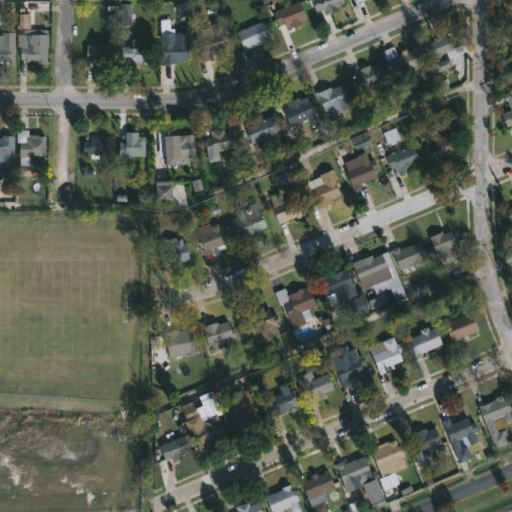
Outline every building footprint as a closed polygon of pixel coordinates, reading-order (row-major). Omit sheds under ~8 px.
[(336,8),(323,13),(321,8),(315,11),(310,0),(342,0),(343,2),(335,6),(336,8)] [(299,21),(300,23),(296,25),(296,24),(285,27),(283,23),(277,25),(271,12),(298,1),(305,18),(299,21)] [(511,33),(502,11),(509,8),(511,14),(511,33)] [(209,59),(202,61),(195,38),(197,38),(195,32),(207,29),(206,25),(223,19),(227,30),(223,31),(226,38),(222,40),(224,47),(207,52),(209,59)] [(244,49),(243,50),(235,32),(262,20),(270,38),(244,49)] [(45,29),(45,34),(47,34),(47,46),(45,46),(45,63),(34,63),(34,61),(25,61),(25,59),(19,59),(19,47),(16,47),(16,34),(23,34),(23,29),(45,29)] [(173,33),(174,42),(188,42),(188,48),(186,48),(186,60),(176,60),(176,62),(168,62),(168,65),(160,65),(159,33),(173,33)] [(449,33),(455,47),(460,44),(463,51),(448,57),(451,65),(437,71),(425,43),(432,40),(431,38),(443,33),(444,35),(449,33)] [(1,40),(1,44),(12,45),(12,63),(0,62),(0,38),(1,38),(1,40)] [(146,40),(146,64),(135,64),(135,62),(127,62),(127,70),(120,70),(120,46),(130,47),(130,40),(146,40)] [(95,44),(95,45),(110,45),(110,68),(103,68),(103,62),(91,62),(91,58),(85,58),(85,44),(95,44)] [(393,46),(396,55),(400,54),(399,51),(405,48),(407,51),(418,47),(424,63),(397,74),(391,58),(385,60),(381,50),(393,46)] [(379,63),(385,79),(360,89),(355,75),(360,73),(358,68),(368,64),(369,67),(379,63)] [(340,84),(344,91),(346,90),(350,98),(347,99),(351,106),(330,116),(327,110),(324,111),(315,92),(329,86),(330,89),(340,84)] [(511,90),(511,124),(506,126),(500,113),(510,109),(502,95),(511,90)] [(305,96),(308,103),(310,102),(317,123),(308,127),(305,119),(288,127),(280,109),(297,102),(296,100),(305,96)] [(271,114),(278,132),(262,138),(265,143),(255,147),(253,142),(250,144),(242,122),(251,119),(252,122),(271,114)] [(222,127),(223,132),(231,130),(235,146),(214,152),(215,155),(207,157),(203,140),(210,138),(208,130),(222,127)] [(44,137),(43,156),(17,155),(17,142),(24,142),(24,137),(16,137),(16,130),(27,130),(26,134),(44,137)] [(170,131),(170,135),(185,134),(186,139),(192,138),(193,156),(187,156),(187,163),(164,164),(164,156),(158,157),(157,132),(170,131)] [(135,132),(135,136),(143,136),(143,155),(127,155),(127,157),(118,155),(118,142),(124,142),(124,132),(135,132)] [(450,133),(457,150),(447,154),(448,157),(441,160),(440,157),(430,162),(423,145),(427,143),(425,139),(436,134),(438,138),(450,133)] [(0,139),(1,139),(1,136),(12,137),(11,167),(0,167),(0,139)] [(109,137),(108,154),(82,153),(82,140),(88,141),(88,136),(109,137)] [(411,144),(418,161),(412,164),(414,168),(403,173),(401,168),(398,170),(396,167),(390,169),(385,156),(397,151),(396,149),(399,148),(399,150),(411,144)] [(365,152),(368,161),(372,159),(376,168),(372,170),(374,177),(358,184),(361,190),(354,193),(345,171),(347,170),(343,161),(365,152)] [(330,203),(318,208),(305,182),(331,169),(341,193),(330,198),(332,202),(330,203)] [(172,201),(172,184),(156,184),(156,201),(172,201)] [(295,186),(306,214),(300,216),(299,214),(278,223),(267,194),(277,190),(282,200),(287,198),(284,191),(295,186)] [(255,202),(265,227),(257,230),(258,233),(247,238),(243,233),(237,236),(232,222),(238,220),(234,211),(242,208),(245,216),(251,214),(247,206),(255,202)] [(511,232),(507,235),(503,226),(510,223),(505,209),(511,206),(511,232)] [(209,223),(210,226),(216,223),(218,227),(224,224),(230,241),(210,248),(211,252),(204,254),(201,246),(199,247),(198,242),(200,242),(198,240),(197,235),(200,234),(197,227),(209,223)] [(449,230),(462,256),(441,265),(428,237),(441,231),(442,233),(449,230)] [(180,236),(181,242),(184,242),(188,260),(176,262),(177,265),(168,266),(167,262),(160,263),(157,248),(163,246),(162,239),(180,236)] [(419,241),(426,258),(420,261),(421,265),(413,268),(411,265),(399,270),(389,249),(397,246),(399,249),(419,241)] [(387,251),(405,295),(394,300),(389,288),(375,294),(371,286),(362,290),(350,262),(370,255),(371,257),(387,251)] [(349,267),(353,277),(349,278),(356,294),(338,302),(340,308),(330,312),(315,277),(323,273),(324,277),(327,276),(325,273),(331,271),(332,273),(349,267)] [(284,287),(287,294),(301,288),(302,291),(308,288),(315,306),(307,310),(311,319),(292,327),(282,304),(279,305),(273,292),(284,287)] [(269,308),(271,314),(275,313),(279,323),(283,322),(286,331),(256,342),(249,323),(258,319),(256,313),(269,308)] [(452,342),(450,342),(443,324),(470,313),(477,330),(452,342)] [(227,320),(230,328),(232,328),(235,337),(218,341),(220,349),(211,351),(209,345),(205,346),(199,324),(216,320),(217,323),(227,320)] [(427,327),(428,330),(435,327),(441,344),(421,353),(422,356),(415,359),(407,339),(420,333),(419,330),(427,327)] [(190,329),(192,349),(194,349),(195,354),(167,357),(164,333),(163,334),(162,331),(190,329)] [(392,336),(395,345),(397,344),(401,351),(398,352),(401,360),(392,364),(393,368),(379,375),(367,346),(378,342),(381,350),(385,349),(382,345),(383,344),(382,341),(392,336)] [(345,345),(347,350),(352,348),(356,357),(360,355),(364,364),(360,366),(363,372),(347,379),(351,388),(344,392),(327,353),(345,345)] [(310,371),(313,379),(326,373),(332,389),(324,393),(326,395),(313,401),(311,396),(304,399),(295,377),(310,371)] [(285,382),(289,392),(291,391),(295,401),(293,402),(296,409),(270,418),(263,401),(280,393),(277,385),(285,382)] [(244,431),(235,435),(227,415),(228,415),(226,409),(238,404),(234,394),(247,389),(257,412),(254,413),(258,421),(243,428),(244,431)] [(211,391),(221,414),(213,417),(215,419),(217,418),(224,436),(206,444),(207,447),(198,451),(179,406),(190,401),(193,409),(201,405),(197,397),(211,391)] [(501,394),(504,401),(506,400),(510,410),(508,411),(511,421),(504,424),(501,416),(492,420),(497,432),(504,429),(507,434),(503,436),(505,442),(494,447),(476,405),(501,394)] [(467,417),(470,424),(473,423),(476,431),(474,433),(477,441),(466,445),(463,437),(456,439),(460,448),(465,446),(470,459),(458,464),(440,420),(447,418),(450,424),(467,417)] [(424,427),(425,431),(434,427),(440,443),(413,455),(408,441),(416,437),(414,431),(424,427)] [(182,436),(189,451),(181,454),(182,456),(171,461),(169,457),(163,459),(157,446),(171,439),(171,440),(182,436)] [(394,440),(400,452),(402,451),(404,455),(401,457),(406,466),(383,478),(368,450),(386,441),(388,443),(394,440)] [(362,456),(372,479),(374,478),(384,503),(370,508),(361,485),(344,492),(333,464),(341,460),(342,463),(362,456)] [(327,471),(333,488),(324,492),(325,494),(319,497),(318,495),(306,499),(300,483),(310,478),(309,475),(315,473),(316,476),(327,471)] [(288,485),(291,491),(293,490),(297,501),(296,502),(300,511),(297,511),(289,511),(288,507),(281,510),(281,511),(270,511),(264,498),(263,498),(262,496),(281,490),(280,488),(288,485)] [(257,502),(261,511),(236,511),(234,506),(247,502),(248,505),(257,502)]
